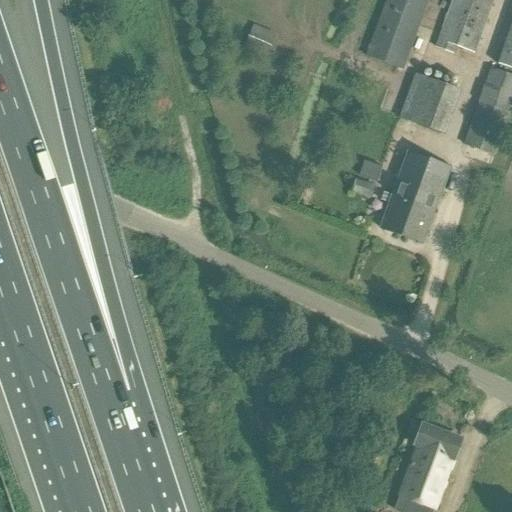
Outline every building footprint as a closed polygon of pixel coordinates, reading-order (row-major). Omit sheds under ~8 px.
[(385,0),(365,57),(403,71),(428,0),(385,0)] [(451,0),(440,32),(435,48),(453,55),(455,48),(474,55),(494,0),(451,0)] [(511,18),(496,65),(511,70),(511,18)] [(243,48),(266,58),(276,35),(253,25),(243,48)] [(416,75),(414,74),(397,119),(444,136),(461,91),(438,83),(445,63),(423,56),(416,75)] [(511,106),(511,76),(489,68),(463,146),(495,156),(511,106)] [(408,152),(379,229),(421,245),(449,167),(408,152)] [(382,167),(364,161),(358,176),(376,183),(382,167)] [(374,187),(355,180),(351,192),(370,199),(374,187)] [(398,496),(400,497),(394,511),(397,511),(432,511),(433,509),(434,510),(461,440),(423,425),(422,428),(410,423),(402,446),(405,447),(406,443),(416,447),(398,496)]
